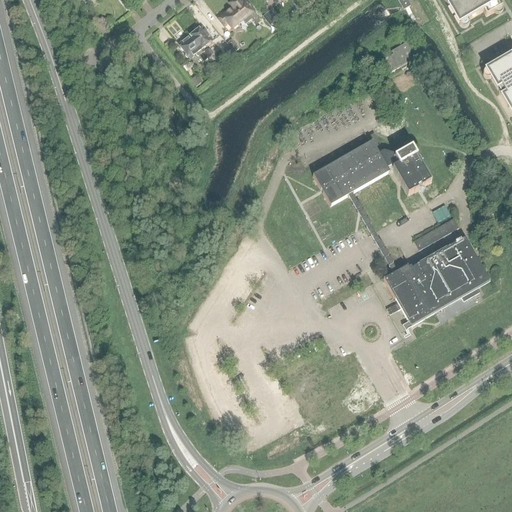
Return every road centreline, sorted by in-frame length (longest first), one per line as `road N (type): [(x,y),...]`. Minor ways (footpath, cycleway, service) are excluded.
road 1 (motorway): [(109,511),(0,56)]
road 2 (secondary): [(165,416),(29,0)]
road 3 (motorway): [(0,155),(86,511)]
road 4 (unknown): [(307,378),(234,421),(197,350),(198,326),(257,227)]
road 5 (secondary): [(494,376),(286,498)]
road 6 (secondary): [(308,511),(447,418),(494,376)]
road 7 (motorway): [(0,347),(32,511)]
